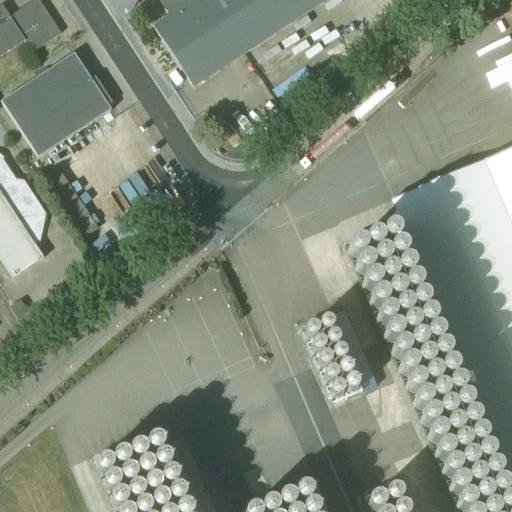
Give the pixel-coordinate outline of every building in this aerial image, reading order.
[(0,58),(24,43),(31,54),(61,35),(37,0),(9,19),(1,8),(0,8),(0,58)] [(163,0),(160,3),(169,18),(153,28),(193,89),(329,0),(163,0)] [(1,103),(38,160),(111,112),(74,55),(1,103)] [(511,511),(511,150),(391,202),(511,484),(511,511)] [(2,160),(0,161),(0,259),(12,280),(43,260),(35,247),(40,244),(46,216),(23,182),(15,180),(7,168),(2,160)] [(398,245),(399,242),(399,239),(398,237),(396,234),(394,232),(391,232),(388,232),(385,233),(383,235),(381,238),(381,241),(382,244),(383,246),(385,248),(388,249),(391,249),(394,249),(396,247),(398,245)] [(381,252),(382,250),(382,247),(382,244),(380,242),(377,240),(374,239),(371,239),(368,241),(366,243),(365,245),(364,248),(365,251),(367,254),(369,256),(371,257),(374,257),(377,256),(379,255),(381,252)] [(364,259),(365,257),(365,254),(365,251),(363,249),(360,247),(357,246),(354,246),(351,248),(349,250),(348,253),(347,256),(348,259),(350,261),(352,263),(355,264),(357,264),(360,263),(362,262),(364,259)] [(405,261),(406,259),(406,256),(405,253),(403,251),(401,249),(398,248),(395,248),(392,250),(390,252),(388,254),(388,258),(389,261),(390,263),(393,265),(395,266),(398,266),(401,265),(403,264),(405,261)] [(388,269),(389,266),(389,263),(389,261),(387,258),(384,256),(381,256),(378,256),(376,257),(373,259),(372,262),(372,265),(372,268),(374,270),(376,272),(379,273),(381,273),(384,273),(387,271),(388,269)] [(371,276),(372,273),(373,271),(372,268),(370,265),(368,264),(365,263),(361,263),(359,264),(356,266),(355,269),(355,272),(355,275),(357,278),(359,279),(362,280),(365,281),(367,280),(370,278),(371,276)] [(412,278),(413,276),(413,273),(413,270),(411,267),(408,266),(405,265),(402,265),(399,266),(397,269),(396,271),(395,274),(396,277),(398,280),(400,282),(402,283),(405,283),(408,282),(410,280),(412,278)] [(396,286),(397,283),(397,280),(396,278),(394,275),(392,273),(389,272),(386,273),(383,274),(381,276),(379,279),(379,282),(380,285),(381,287),(383,289),(386,290),(389,290),(391,290),(394,288),(396,286)] [(379,293),(380,290),(380,287),(379,285),(377,282),(375,280),(372,280),(369,280),(366,281),(364,283),(362,286),(362,289),(363,292),(364,294),(366,296),(369,297),(372,297),(375,297),(377,295),(379,293)] [(419,295),(420,292),(420,289),(420,287),(418,284),(415,282),(412,281),(409,282),(407,283),(404,285),(403,288),(403,291),(403,294),(405,296),(407,298),(410,299),(412,299),(415,299),(418,297),(419,295)] [(403,302),(404,300),(404,297),(403,294),(401,292),(399,290),(396,289),(393,289),(390,290),(388,293),(386,295),(386,298),(387,301),(388,304),(390,306),(393,307),(396,307),(399,306),(401,305),(403,302)] [(386,309),(387,307),(387,304),(386,301),(384,299),(382,297),(379,296),(376,296),(373,298),(371,300),(369,302),(369,306),(370,308),(371,311),(373,313),(376,314),(379,314),(382,313),(384,312),(386,309)] [(426,312),(427,309),(427,307),(427,304),(425,301),(422,300),(419,299),(416,299),(414,300),(411,302),(410,305),(410,308),(410,311),(412,314),(414,315),(417,316),(419,317),(422,316),(425,314),(426,312)] [(17,322),(28,315),(19,302),(8,310),(17,322)] [(410,320),(411,317),(411,314),(410,311),(408,309),(406,307),(403,306),(400,306),(397,308),(395,310),(393,313),(393,316),(394,319),(395,321),(397,323),(400,324),(403,324),(406,323),(408,322),(410,320)] [(393,327),(394,324),(394,321),(393,318),(391,316),(389,314),(386,313),(383,314),(380,315),(378,317),(376,320),(376,323),(377,326),(378,328),(380,330),(383,331),(386,331),(389,330),(391,329),(393,327)] [(344,314),(330,320),(361,395),(376,388),(344,314)] [(433,329),(434,326),(435,323),(434,320),(432,318),(430,316),(427,315),(424,316),(421,317),(418,319),(417,322),(417,325),(417,328),(419,330),(421,332),(424,333),(427,333),(429,332),(432,331),(433,329)] [(417,336),(418,334),(418,331),(417,328),(415,325),(413,324),(410,323),(407,323),(404,324),(402,326),(400,329),(400,332),(401,335),(402,338),(405,339),(407,340),(410,341),(413,340),(415,338),(417,336)] [(321,325),(320,326),(318,329),(318,331),(318,333),(320,335),(321,337),(324,338),(326,338),(328,337),(330,336),(331,334),(332,332),(332,329),(331,327),(330,326),(328,324),(326,324),(323,324),(321,325)] [(306,331),(304,332),(303,335),(302,337),(303,339),(304,341),(306,343),(308,344),(310,344),(313,343),(314,342),(316,340),(316,338),(316,335),(316,333),(314,332),(312,330),(310,330),(308,330),(306,331)] [(400,343),(401,341),(401,338),(400,335),(399,333),(396,331),(393,330),(390,330),(387,331),(385,334),(384,336),(383,339),(384,342),(385,345),(388,347),(390,348),(393,348),(396,347),(398,345),(400,343)] [(441,346),(442,343),(442,340),(441,338),(439,335),(437,333),(434,332),(431,333),(428,334),(426,336),(424,339),(424,342),(425,345),(426,347),(428,349),(431,350),(434,350),(437,350),(439,348),(441,346)] [(328,340),(326,342),(325,344),(325,346),(325,348),(326,350),(328,352),(330,353),(333,353),(335,352),(337,351),(338,349),(339,347),(339,345),(338,342),(336,341),(335,339),(332,339),(330,339),(328,340)] [(424,353),(425,351),(425,348),(425,345),(423,343),(420,341),(417,340),(414,340),(411,341),(409,344),(408,346),(408,349),(408,352),(410,355),(412,357),(415,358),(417,358),(420,357),(423,356),(424,353)] [(312,346),(311,348),(309,350),(309,352),(310,354),(311,356),(312,358),(315,359),(317,359),(319,358),(321,357),(322,355),(323,353),(323,351),(322,348),(321,347),(319,345),(317,345),(314,345),(312,346)] [(407,360),(408,358),(408,355),(408,352),(406,350),(403,348),(400,347),(397,347),(395,349),(392,351),(391,353),(391,356),(391,359),(393,362),(395,364),(398,365),(400,365),(403,364),(406,363),(407,360)] [(448,362),(449,360),(449,357),(448,354),(447,352),(444,350),(441,349),(438,349),(435,351),(433,353),(432,355),(431,358),(432,361),(433,364),(436,366),(438,367),(441,367),(444,366),(446,365),(448,362)] [(334,354),(332,356),(331,358),(330,360),(331,363),(332,365),(334,366),(336,367),(338,367),(340,367),(342,365),(344,363),(344,361),(344,359),(343,357),(342,355),(340,354),(338,353),(336,354),(334,354)] [(431,370),(432,367),(433,364),(432,362),(430,359),(427,357),(425,357),(421,357),(419,358),(416,360),(415,363),(415,366),(415,369),(417,371),(419,373),(422,374),(425,374),(427,374),(430,372),(431,370)] [(318,360),(316,362),(315,364),(315,366),(315,369),(316,371),(318,372),(320,373),(323,373),(325,373),(327,371),(328,369),(329,367),(329,365),(328,363),(326,361),(324,360),(322,359),(320,359),(318,360)] [(415,377),(416,374),(416,372),(415,369),(413,366),(411,364),(408,364),(405,364),(402,365),(399,367),(398,370),(398,373),(398,376),(400,378),(402,380),(405,381),(408,381),(410,381),(413,379),(415,377)] [(455,380),(456,377),(456,374),(456,372),(454,369),(451,367),(448,366),(445,367),(442,368),(440,370),(439,373),(438,376),(439,379),(441,381),(443,383),(446,384),(448,384),(451,384),(453,382),(455,380)] [(340,370),(338,371),(337,373),(337,376),(337,378),(339,380),(340,381),(343,382),(345,382),(347,382),(349,380),(350,379),(351,376),(351,374),(350,372),(349,370),(347,369),(345,369),(342,369),(340,370)] [(325,376),(323,377),(322,379),(321,382),(322,384),(323,386),(325,387),(327,388),(329,388),(331,388),(333,386),(335,385),(335,382),(335,380),(334,378),(333,376),(331,375),(329,374),(327,375),(325,376)] [(439,387),(440,385),(440,382),(439,379),(437,377),(435,375),(432,374),(429,374),(426,375),(424,378),(422,380),(422,383),(423,386),(424,389),(426,391),(429,392),(432,392),(435,391),(437,389),(439,387)] [(422,394),(423,392),(423,389),(422,386),(420,384),(418,382),(415,381),(412,381),(409,382),(407,385),(405,387),(405,390),(406,393),(407,396),(409,398),(412,399),(415,399),(418,398),(420,397),(422,394)] [(346,384),(345,386),(343,388),(343,390),(344,393),(345,395),(346,396),(349,397),(351,397),(353,396),(355,395),(356,393),(357,391),(357,389),(356,387),(355,385),(353,384),(351,383),(348,383),(346,384)] [(462,396),(463,394),(464,391),(463,388),(461,386),(458,384),(455,383),(452,383),(450,384),(447,387),(446,389),(446,392),(446,395),(448,398),(450,400),(453,401),(456,401),(458,400),(461,399),(462,396)] [(331,390),(329,392),(328,394),(327,396),(328,399),(329,401),(331,402),(333,403),(335,403),(338,402),(339,401),(341,399),(341,397),(341,395),(341,393),(339,391),(337,390),(335,389),(333,389),(331,390)] [(446,404),(447,401),(447,398),(446,396),(444,393),(442,391),(439,390),(436,391),(433,392),(431,394),(429,397),(429,400),(430,403),(431,405),(433,407),(436,408),(439,408),(442,408),(444,406),(446,404)] [(429,411),(430,408),(430,405),(429,403),(428,400),(425,398),(422,398),(419,398),(416,399),(414,401),(413,404),(412,407),(413,410),(414,412),(417,414),(419,415),(422,415),(425,415),(427,413),(429,411)] [(470,414),(471,411),(471,408),(470,406),(468,403),(466,401),(463,400),(460,401),(457,402),(455,404),(453,407),(453,410),(454,413),(455,415),(457,417),(460,418),(463,418),(466,417),(468,416),(470,414)] [(453,421),(454,419),(454,416),(454,413),(452,410),(449,409),(446,408),(443,408),(440,409),(438,411),(437,414),(436,417),(437,420),(439,423),(441,424),(443,426),(446,426),(449,425),(451,423),(453,421)] [(436,428),(437,426),(437,423),(437,420),(435,418),(432,416),(429,415),(426,415),(423,416),(421,419),(420,421),(420,424),(420,427),(422,430),(424,432),(427,433),(429,433),(432,432),(435,431),(436,428)] [(477,430),(478,428),(478,425),(477,422),(475,420),(473,418),(470,417),(467,417),(464,418),(462,421),(461,423),(460,426),(461,429),(462,432),(465,434),(467,435),(470,435),(473,434),(475,432),(477,430)] [(460,438),(461,435),(461,432),(461,430),(459,427),(456,425),(453,424),(450,425),(448,426),(445,428),(444,431),(444,434),(444,437),(446,439),(448,441),(451,442),(453,442),(456,442),(459,440),(460,438)] [(443,445),(444,442),(445,439),(444,437),(442,434),(440,432),(437,432),(433,432),(431,433),(428,435),(427,438),(427,441),(427,444),(429,446),(431,448),(434,449),(437,449),(439,449),(442,447),(443,445)] [(485,447),(486,445),(486,442),(485,439),(483,436),(481,435),(478,434),(475,434),(472,435),(470,437),(468,440),(468,443),(469,446),(470,449),(472,450),(475,451),(478,452),(480,451),(483,449),(485,447)] [(147,445),(146,448),(146,450),(147,453),(149,455),(151,456),(154,457),(157,457),(159,455),(161,453),(163,451),(163,448),(162,445),(160,443),(158,441),(156,440),(153,440),(151,441),(148,443),(147,445)] [(468,455),(469,452),(469,449),(468,446),(467,444),(464,442),(461,441),(458,442),(455,443),(453,445),(452,448),(451,451),(452,454),(453,456),(456,458),(458,459),(461,459),(464,458),(466,457),(468,455)] [(130,452),(129,455),(129,457),(130,460),(132,462),(134,463),(137,464),(140,464),(143,462),(145,460),(146,458),(146,455),(145,452),(144,450),(141,448),(139,447),(136,447),(134,448),(132,450),(130,452)] [(451,462),(452,459),(452,456),(451,454),(450,451),(447,449),(444,448),(441,449),(438,450),(436,452),(435,455),(434,458),(435,461),(437,463),(439,465),(441,466),(444,466),(447,466),(449,464),(451,462)] [(492,464),(493,461),(493,458),(492,456),(490,453),(488,451),(485,450),(482,451),(479,452),(477,454),(475,457),(475,460),(476,463),(477,465),(479,467),(482,468),(485,468),(488,468),(490,466),(492,464)] [(113,459),(112,462),(112,465),(113,467),(115,469),(117,471),(120,471),(123,471),(125,470),(127,468),(128,465),(129,462),(128,459),(126,457),(124,456),(122,455),(119,455),(117,455),(114,457),(113,459)] [(154,462),(154,465),(154,467),(155,470),(156,472),(159,473),(162,474),(164,474),(167,472),(169,470),(170,468),(170,465),(170,462),(168,460),(166,458),(163,457),(161,457),(158,458),(156,460),(154,462)] [(475,471),(476,469),(476,466),(476,463),(474,461),(471,459),(468,458),(465,458),(462,459),(460,462),(459,464),(458,467),(459,470),(461,473),(463,475),(465,476),(468,476),(471,475),(473,473),(475,471)] [(96,466),(95,469),(95,472),(96,474),(98,476),(101,478),(103,478),(106,478),(109,477),(111,475),(112,472),(112,469),(111,466),(110,464),(108,463),(105,462),(102,462),(100,463),(98,464),(96,466)] [(138,469),(137,472),(137,474),(138,477),(139,479),(142,480),(145,481),(148,481),(150,479),(152,477),(153,475),(153,472),(153,469),(151,467),(149,465),(146,464),(144,464),(141,465),(139,467),(138,469)] [(458,478),(459,476),(459,473),(459,470),(457,468),(454,466),(451,465),(448,465),(445,466),(443,469),(442,471),(442,474),(442,477),(444,480),(446,482),(449,483),(451,483),(454,482),(457,481),(458,478)] [(499,481),(500,479),(500,476),(499,473),(497,471),(495,469),(492,468),(489,468),(486,470),(484,472),(482,474),(482,478),(483,480),(484,483),(487,485),(489,486),(492,486),(495,485),(497,484),(499,481)] [(120,476),(120,479),(120,481),(121,484),(122,486),(125,488),(127,488),(130,488),(133,487),(135,485),(136,482),(136,479),(135,476),(134,474),(132,473),(129,472),(127,472),(124,472),(122,474),(120,476)] [(162,479),(161,481),(161,484),(162,486),(164,489),(166,490),(169,491),(172,490),(174,489),(176,487),(177,484),(177,482),(177,479),(175,477),(173,475),(171,474),(168,474),(165,475),(163,477),(162,479)] [(482,489),(483,486),(483,483),(483,481),(481,478),(478,476),(475,476),(472,476),(470,477),(467,479),(466,482),(466,485),(466,488),(468,490),(470,492),(473,493),(475,493),(478,493),(481,491),(482,489)] [(104,483),(103,486),(103,489),(104,491),(106,493),(108,495),(111,495),(114,495),(116,494),(118,492),(119,489),(120,486),(119,483),(117,481),(115,480),(113,479),(110,479),(107,479),(105,481),(104,483)] [(145,486),(144,488),(144,491),(145,493),(147,496),(149,497),(152,498),(155,497),(157,496),(159,494),(160,491),(161,489),(160,486),(158,484),(156,482),(154,481),(151,481),(148,482),(146,484),(145,486)] [(465,496),(466,493),(467,491),(466,488),(464,485),(461,484),(459,483),(455,483),(453,484),(450,486),(449,489),(449,492),(449,495),(451,498),(453,499),(456,500),(459,501),(461,500),(464,498),(465,496)] [(506,498),(507,495),(507,493),(506,490),(505,487),(502,486),(499,485),(496,485),(493,486),(491,488),(490,491),(489,494),(490,497),(491,499),(494,501),(496,502),(499,502),(502,502),(504,500),(506,498)] [(128,493),(127,496),(127,498),(128,501),(130,503),(132,504),(135,505),(138,505),(140,503),(142,501),(143,499),(143,496),(143,493),(141,491),(139,489),(136,488),(134,488),(131,489),(129,491),(128,493)] [(295,500),(296,503),(299,505),(302,506),(305,506),(307,505),(310,503),(311,501),(312,498),(312,495),(311,492),(309,490),(306,488),(303,488),(300,488),(298,489),(295,492),(294,494),(294,497),(295,500)] [(385,501),(387,504),(389,506),(392,507),(395,507),(397,506),(400,504),(401,502),(402,499),(402,496),(401,494),(399,491),(396,490),(393,489),(391,490),(388,491),(386,493),(385,496),(385,499),(385,501)] [(169,496),(168,498),(168,501),(169,503),(171,506),(174,507),(176,508),(179,507),(182,506),(184,504),(185,501),(185,499),(184,496),(183,494),(181,492),(178,491),(175,491),(173,492),(171,493),(169,496)] [(489,506),(490,503),(491,500),(490,497),(488,495),(486,493),(483,492),(479,492),(477,494),(474,496),(473,499),(473,502),(473,505),(475,507),(477,509),(480,510),(483,510),(485,509),(488,508),(489,506)] [(111,500),(110,503),(110,505),(111,508),(113,510),(115,511),(117,511),(118,511),(121,511),(123,510),(125,508),(127,506),(127,503),(126,500),(125,498),(122,496),(120,495),(117,495),(115,496),(112,498),(111,500)] [(277,508),(279,511),(280,511),(291,511),(292,511),(294,508),(295,506),(295,503),(294,500),(292,498),(289,496),(286,496),(283,496),(280,497),(278,500),(277,502),(277,505),(277,508)] [(368,509),(370,511),(381,511),(383,511),(384,509),(385,506),(385,504),(384,501),(382,499),(379,497),(376,497),(374,497),(371,499),(369,501),(368,503),(368,506),(368,509)] [(152,503),(151,505),(152,508),(152,510),(153,511),(165,511),(167,511),(168,508),(168,506),(167,503),(166,501),(164,499),(161,498),(158,498),(156,499),(154,500),(152,503)] [(472,511),(474,510),(474,507),(473,504),(471,502),(469,500),(466,499),(463,499),(460,501),(458,503),(456,506),(456,509),(456,511),(472,511)] [(277,511),(277,509),(276,507),(274,505),(272,503),(269,502),(266,503),(263,504),(261,506),(260,509),(259,511),(277,511)] [(511,511),(511,504),(511,505),(509,503),(506,502),(503,502),(501,504),(498,506),(497,508),(497,511),(496,511),(511,511)]
